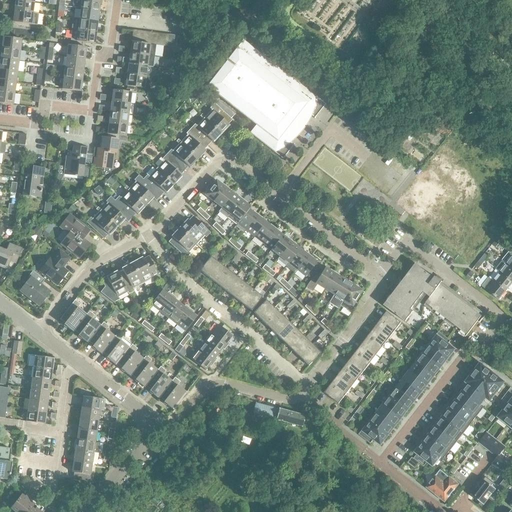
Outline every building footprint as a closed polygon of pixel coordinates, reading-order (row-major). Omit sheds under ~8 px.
[(15,0),(14,11),(32,13),(34,3),(15,0)] [(80,8),(80,9),(99,11),(100,0),(98,0),(81,0),(81,5),(78,4),(77,8),(80,8)] [(80,9),(79,19),(97,22),(99,11),(80,9)] [(32,13),(14,11),(12,22),(31,24),(37,25),(38,14),(32,13)] [(72,29),(71,30),(96,33),(97,22),(79,19),(77,30),(72,29)] [(96,33),(71,30),(70,41),(76,41),(94,44),(96,33)] [(131,42),(129,53),(154,57),(155,45),(156,33),(150,32),(149,44),(143,44),(137,43),(131,42)] [(2,37),(1,48),(19,51),(21,40),(2,37)] [(305,125),(311,115),(313,117),(313,118),(325,104),(242,39),(205,87),(255,125),(254,127),(253,126),(249,133),(282,159),(294,144),(293,144),(290,142),(298,135),(305,125)] [(67,45),(66,56),(84,59),(86,48),(67,45)] [(1,48),(0,55),(0,59),(18,61),(19,51),(1,48)] [(152,67),(153,67),(154,57),(129,53),(128,58),(122,57),(121,63),(128,64),(152,67)] [(66,56),(64,67),(83,70),(84,59),(66,56)] [(0,59),(0,70),(16,72),(18,61),(0,59)] [(128,64),(126,75),(152,78),(153,67),(152,67),(128,64)] [(64,67),(63,78),(82,81),(83,70),(64,67)] [(0,70),(0,80),(15,82),(16,72),(0,70)] [(152,78),(126,75),(125,86),(143,88),(143,89),(149,91),(151,84),(152,78)] [(82,81),(63,78),(61,89),(80,91),(82,81)] [(0,80),(0,91),(14,93),(15,82),(0,80)] [(113,90),(111,101),(130,104),(131,92),(113,90)] [(14,93),(0,91),(0,103),(12,105),(14,93)] [(111,101),(110,112),(128,115),(130,104),(111,101)] [(202,114),(201,115),(221,134),(229,125),(227,124),(232,120),(214,103),(209,108),(211,110),(205,116),(202,114)] [(110,112),(108,123),(127,125),(128,115),(110,112)] [(194,124),(190,129),(208,145),(211,141),(213,143),(221,134),(201,115),(200,116),(203,119),(196,126),(194,124)] [(127,125),(108,123),(107,134),(120,136),(119,140),(125,141),(125,136),(127,125)] [(178,139),(177,140),(197,159),(205,151),(204,149),(208,145),(190,129),(185,133),(187,135),(181,142),(178,139)] [(17,144),(19,145),(24,145),(26,134),(19,134),(17,144)] [(115,153),(117,139),(102,137),(101,149),(98,149),(95,167),(111,169),(113,153),(115,153)] [(170,149),(166,154),(184,171),(188,167),(189,168),(197,159),(177,140),(176,141),(179,144),(172,151),(170,149)] [(71,153),(66,153),(63,175),(83,177),(87,148),(72,146),(71,153)] [(163,160),(156,168),(173,185),(181,176),(180,175),(184,171),(166,154),(162,159),(163,160)] [(25,174),(22,196),(40,198),(44,168),(32,167),(31,175),(25,174)] [(147,175),(143,179),(142,179),(160,196),(164,192),(165,193),(173,185),(156,168),(148,176),(147,175)] [(126,186),(125,187),(145,206),(153,198),(156,201),(160,196),(142,179),(143,179),(138,175),(134,180),(135,182),(129,188),(126,186)] [(204,195),(213,201),(224,187),(215,180),(204,195)] [(118,196),(114,201),(132,217),(136,213),(137,215),(145,206),(125,187),(124,188),(127,191),(120,198),(118,196)] [(213,201),(221,208),(233,193),(224,187),(213,201)] [(227,218),(228,218),(227,218),(241,200),(233,193),(221,208),(218,211),(227,218)] [(98,207),(97,208),(117,227),(124,219),(127,222),(132,217),(114,201),(110,196),(105,201),(107,203),(101,210),(98,207)] [(237,223),(248,209),(250,206),(241,200),(227,218),(228,218),(236,224),(237,223)] [(196,211),(201,216),(204,212),(199,207),(196,211)] [(117,227),(97,208),(96,209),(99,212),(92,219),(90,217),(86,222),(103,239),(108,234),(109,236),(117,227)] [(237,223),(245,230),(257,215),(248,209),(237,223)] [(204,212),(201,216),(206,220),(209,217),(204,212)] [(61,244),(79,258),(89,245),(82,239),(88,230),(69,215),(59,228),(68,235),(61,244)] [(245,230),(254,237),(265,222),(257,215),(245,230)] [(187,219),(179,227),(196,244),(204,236),(205,237),(210,233),(192,216),(188,220),(187,219)] [(212,226),(217,231),(220,227),(215,222),(212,226)] [(254,237),(262,243),(274,228),(265,222),(254,237)] [(38,238),(43,231),(37,226),(32,232),(38,238)] [(196,244),(179,227),(171,236),(172,237),(168,242),(186,258),(190,254),(189,252),(196,244)] [(220,227),(217,231),(222,235),(225,232),(220,227)] [(262,243),(271,250),(282,235),(274,228),(262,243)] [(271,250),(279,256),(291,242),(282,235),(271,250)] [(228,241),(232,245),(236,242),(231,237),(228,241)] [(236,242),(232,245),(235,248),(238,250),(241,246),(238,244),(236,242)] [(286,266),(288,263),(299,248),(291,242),(279,256),(277,259),(286,266)] [(0,266),(6,269),(9,261),(15,263),(21,249),(8,244),(6,251),(0,248),(0,266)] [(288,263),(296,270),(308,255),(299,248),(288,263)] [(244,255),(250,259),(253,255),(247,251),(244,255)] [(40,271),(57,284),(67,272),(61,268),(69,259),(60,252),(52,261),(50,259),(40,271)] [(253,255),(250,259),(255,263),(258,260),(253,255)] [(308,255),(296,270),(305,276),(306,275),(309,277),(318,265),(315,263),(316,262),(308,255)] [(142,257),(131,262),(143,284),(152,278),(154,280),(159,277),(148,256),(143,259),(142,257)] [(199,271),(208,277),(219,263),(210,256),(199,271)] [(483,263),(479,260),(474,267),(478,270),(483,263)] [(495,269),(500,273),(511,282),(511,268),(507,264),(502,260),(495,269)] [(116,271),(129,294),(134,291),(133,289),(143,284),(131,262),(121,268),(122,270),(117,272),(116,271)] [(208,277),(216,284),(227,270),(219,263),(208,277)] [(261,268),(267,272),(270,269),(264,264),(261,268)] [(485,314),(435,276),(434,278),(415,264),(402,281),(404,283),(399,289),(397,288),(384,305),(405,322),(413,311),(411,309),(423,293),(429,298),(423,305),(465,337),(477,321),(479,322),(485,314)] [(316,284),(324,289),(334,273),(324,267),(320,275),(316,273),(308,283),(306,287),(312,291),(316,284)] [(270,269),(267,272),(272,277),(275,273),(270,269)] [(216,284),(225,291),(236,276),(227,270),(216,284)] [(44,280),(33,271),(28,276),(30,278),(20,290),(39,305),(49,293),(40,285),(44,280)] [(129,294),(116,271),(106,276),(107,278),(101,281),(104,286),(100,292),(113,303),(119,300),(118,298),(127,292),(128,294),(129,294)] [(471,271),(466,277),(469,280),(474,274),(471,271)] [(324,289),(333,294),(343,279),(334,273),(324,289)] [(511,282),(500,273),(493,281),(505,291),(511,282)] [(225,291),(233,297),(244,283),(236,276),(225,291)] [(505,291),(493,281),(488,277),(481,286),(486,289),(498,300),(505,291)] [(278,281),(283,286),(286,282),(281,278),(278,281)] [(338,308),(340,306),(339,306),(352,284),(343,279),(333,294),(334,295),(329,302),(338,308)] [(286,282),(283,286),(295,297),(298,294),(291,287),(286,282)] [(233,297),(242,304),(253,290),(244,283),(233,297)] [(339,306),(340,306),(351,313),(357,304),(354,302),(362,290),(352,284),(339,306)] [(150,304),(159,311),(172,295),(168,291),(166,293),(162,290),(150,304)] [(253,290),(242,304),(251,311),(262,296),(253,290)] [(159,311),(168,318),(179,303),(175,300),(176,298),(172,295),(159,311)] [(63,325),(73,332),(89,311),(86,314),(77,307),(80,304),(75,300),(60,319),(65,323),(63,325)] [(253,313),(261,320),(273,307),(265,300),(253,313)] [(143,309),(139,302),(135,304),(138,311),(143,309)] [(168,318),(176,324),(189,308),(185,305),(184,307),(179,303),(168,318)] [(304,306),(309,311),(312,307),(307,303),(304,306)] [(261,320),(269,328),(281,315),(273,307),(261,320)] [(312,307),(309,311),(314,316),(317,312),(312,307)] [(189,308),(176,324),(185,331),(196,317),(192,313),(193,311),(189,308)] [(115,318),(120,312),(115,309),(111,314),(115,318)] [(78,336),(87,343),(103,322),(100,325),(92,318),(94,315),(89,311),(73,332),(74,331),(79,334),(78,336)] [(134,311),(131,316),(135,319),(139,314),(134,311)] [(387,311),(380,320),(395,330),(401,322),(387,311)] [(269,328),(277,335),(289,322),(281,315),(269,328)] [(320,322),(325,326),(328,323),(323,318),(320,322)] [(380,320),(374,328),(389,339),(395,330),(380,320)] [(92,347),(101,354),(117,333),(115,336),(106,330),(108,326),(103,322),(87,343),(89,342),(93,345),(92,347)] [(277,335),(284,343),(297,330),(289,322),(277,335)] [(328,323),(325,326),(330,331),(333,327),(328,323)] [(217,324),(210,333),(227,346),(230,342),(228,340),(232,335),(217,324)] [(374,328),(368,336),(382,347),(389,339),(374,328)] [(284,343),(292,350),(305,337),(297,330),(284,343)] [(429,344),(447,358),(454,349),(448,345),(451,341),(439,331),(429,344)] [(106,358),(115,365),(132,344),(129,348),(120,341),(123,337),(117,333),(101,354),(102,354),(103,353),(107,356),(106,358)] [(210,333),(204,341),(218,353),(222,348),(224,350),(227,346),(210,333)] [(368,336),(362,344),(376,355),(382,347),(368,336)] [(292,350),(300,358),(312,345),(305,337),(292,350)] [(186,342),(183,339),(174,350),(178,353),(186,342)] [(12,354),(20,355),(22,342),(14,341),(12,354)] [(204,341),(197,350),(214,363),(217,359),(215,357),(218,353),(204,341)] [(120,369),(130,376),(146,355),(143,359),(135,352),(137,348),(132,344),(115,365),(116,365),(117,364),(121,367),(120,369)] [(362,344),(356,352),(370,363),(376,355),(362,344)] [(441,367),(447,358),(429,344),(422,352),(441,367)] [(312,345),(300,358),(308,365),(320,352),(312,345)] [(214,363),(197,350),(190,359),(205,370),(209,365),(210,367),(214,363)] [(172,352),(168,357),(172,360),(176,355),(172,352)] [(356,352),(349,360),(364,371),(370,363),(356,352)] [(434,375),(441,367),(422,352),(416,361),(434,375)] [(135,380),(144,387),(160,367),(160,366),(157,370),(149,363),(151,360),(146,355),(130,376),(131,375),(136,378),(135,380)] [(35,356),(33,367),(52,370),(53,358),(35,356)] [(349,360),(343,368),(358,379),(364,371),(349,360)] [(427,384),(434,375),(416,361),(415,362),(417,363),(411,371),(427,384)] [(490,400),(503,382),(480,364),(467,382),(469,384),(486,397),(490,400)] [(33,367),(32,378),(50,380),(52,370),(33,367)] [(149,391),(158,398),(175,378),(174,377),(172,381),(163,374),(166,371),(160,367),(144,387),(144,388),(146,386),(150,389),(149,391)] [(343,368),(337,376),(351,387),(358,379),(343,368)] [(427,384),(411,371),(407,368),(400,376),(421,392),(427,384)] [(337,376),(331,384),(345,395),(351,387),(337,376)] [(414,401),(421,392),(400,376),(394,385),(414,401)] [(32,378),(30,389),(49,391),(50,380),(32,378)] [(175,378),(158,398),(159,399),(160,397),(164,400),(163,402),(173,410),(186,392),(177,385),(180,382),(175,378)] [(345,395),(331,384),(324,393),(339,404),(345,395)] [(486,397),(469,384),(463,392),(480,405),(486,397)] [(407,409),(414,401),(394,385),(387,393),(407,409)] [(0,386),(0,393),(8,394),(9,388),(0,386)] [(30,389),(29,399),(47,402),(49,391),(30,389)] [(483,408),(480,405),(463,392),(456,401),(476,417),(483,408)] [(401,418),(407,409),(387,393),(387,394),(390,397),(384,405),(401,418)] [(103,411),(105,399),(83,396),(81,407),(99,410),(103,411)] [(29,399),(27,410),(46,413),(47,402),(29,399)] [(508,424),(511,418),(511,400),(499,417),(508,424)] [(470,425),(476,417),(456,401),(449,409),(470,425)] [(302,427),(305,416),(255,403),(253,412),(275,418),(275,420),(302,427)] [(394,426),(401,418),(384,405),(378,413),(394,426)] [(213,420),(220,411),(214,406),(207,415),(213,420)] [(81,407),(79,418),(98,421),(99,410),(81,407)] [(463,434),(470,425),(449,409),(443,418),(463,434)] [(46,413),(27,410),(26,421),(44,424),(46,413)] [(394,426),(378,413),(376,412),(369,421),(388,435),(394,426)] [(79,418),(78,429),(96,432),(98,421),(79,418)] [(457,442),(463,434),(443,418),(436,426),(457,442)] [(380,444),(388,435),(369,421),(359,435),(370,444),(374,439),(380,444)] [(450,451),(457,442),(436,426),(430,435),(450,451)] [(78,429),(76,439),(95,442),(96,432),(78,429)] [(494,439),(487,433),(479,443),(486,448),(494,439)] [(450,451),(430,435),(423,444),(441,458),(443,459),(450,451)] [(76,439),(75,450),(98,454),(100,443),(95,443),(95,442),(76,439)] [(486,448),(494,454),(502,445),(494,439),(486,448)] [(417,453),(413,459),(419,463),(424,467),(428,462),(434,466),(441,458),(423,444),(416,452),(417,453)] [(506,448),(502,445),(494,454),(497,457),(498,457),(501,454),(506,448)] [(0,477),(8,479),(10,462),(8,461),(10,449),(0,447),(0,477)] [(75,450),(73,461),(91,464),(92,464),(96,464),(98,454),(75,450)] [(498,457),(497,457),(493,463),(504,472),(511,462),(501,454),(498,457)] [(419,463),(413,459),(412,457),(408,463),(415,469),(419,463)] [(72,472),(73,473),(90,475),(91,464),(73,461),(72,472)] [(449,477),(440,470),(426,488),(445,502),(459,484),(449,477)] [(90,475),(73,473),(72,479),(89,481),(90,475)] [(481,487),(473,497),(484,505),(489,499),(498,506),(501,502),(497,499),(503,490),(486,477),(479,485),(481,487)] [(26,494),(24,496),(22,494),(10,508),(15,511),(41,511),(45,507),(39,503),(38,504),(33,500),(37,495),(30,489),(26,494)]
